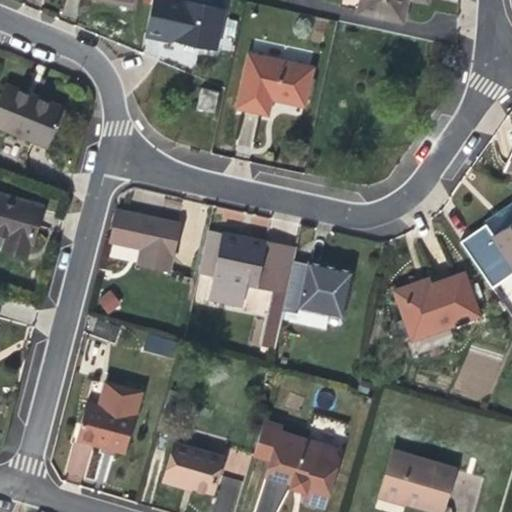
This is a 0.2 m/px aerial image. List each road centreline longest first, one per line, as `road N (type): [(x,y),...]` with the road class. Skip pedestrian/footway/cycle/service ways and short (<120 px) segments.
road 1 (residential): [(495,59),(474,110),(423,180),(385,213),(333,215),(118,154)]
road 2 (residential): [(17,490),(118,154)]
road 3 (residential): [(118,154),(110,92),(87,60),(0,19)]
